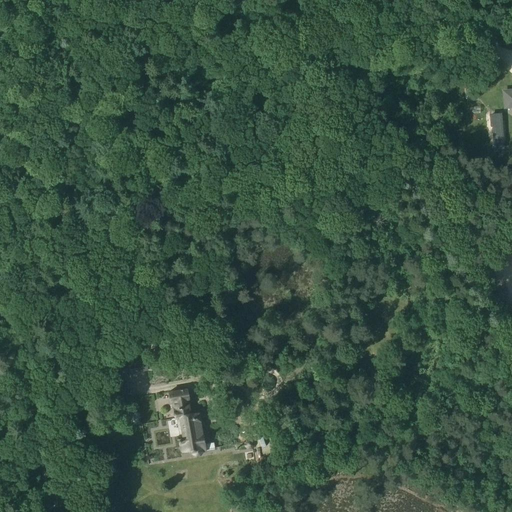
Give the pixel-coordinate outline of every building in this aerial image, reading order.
[(147,358),(110,364),(114,396),(126,395),(124,373),(148,370),(147,358)] [(188,389),(168,392),(170,403),(173,402),(180,454),(191,452),(195,456),(200,455),(201,451),(204,450),(199,415),(189,416),(187,400),(189,399),(188,389)] [(137,398),(127,399),(129,409),(129,411),(139,409),(137,398)] [(139,413),(130,414),(132,426),(142,424),(139,413)] [(248,450),(252,449),(255,446),(254,442),(251,439),(247,439),(244,443),(244,447),(248,450)]
